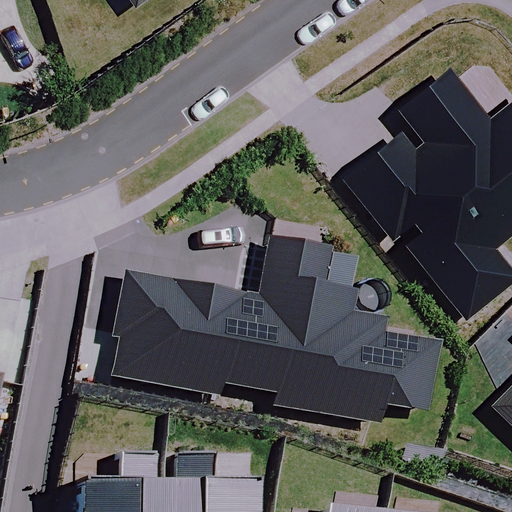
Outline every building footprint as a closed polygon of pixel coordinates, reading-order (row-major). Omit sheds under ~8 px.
[(402,247),(462,321),(511,281),(511,277),(490,250),(511,232),(511,101),(486,123),(444,71),(395,110),(422,144),(412,152),(396,132),(338,178),(388,240),(408,224),(417,235),(402,247)] [(270,405),(378,424),(381,405),(423,412),(436,342),(380,332),(383,317),(348,311),(352,291),(344,290),(350,256),(325,252),(326,246),(262,235),(252,294),(119,271),(107,337),(114,338),(107,377),(215,396),(218,382),(273,392),(270,405)] [(511,384),(489,407),(511,429),(511,384)] [(159,511),(160,479),(151,479),(151,455),(114,454),(114,479),(74,479),(73,511),(159,511)] [(249,511),(249,480),(206,480),(206,455),(171,455),(171,480),(160,479),(159,511),(249,511)]
